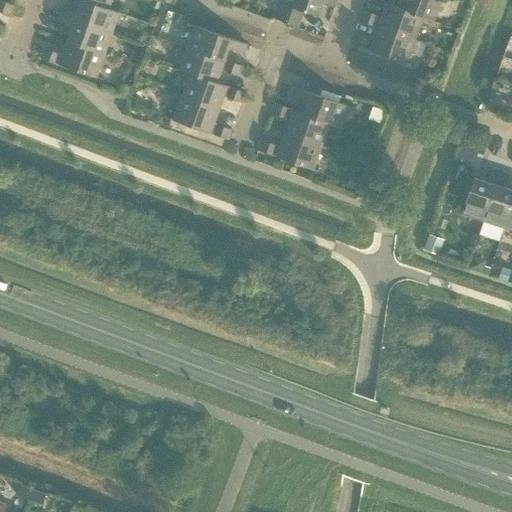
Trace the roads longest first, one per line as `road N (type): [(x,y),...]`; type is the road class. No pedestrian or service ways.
road 1 (primary): [(0,292),(459,462)]
road 2 (residential): [(281,37),(236,158)]
